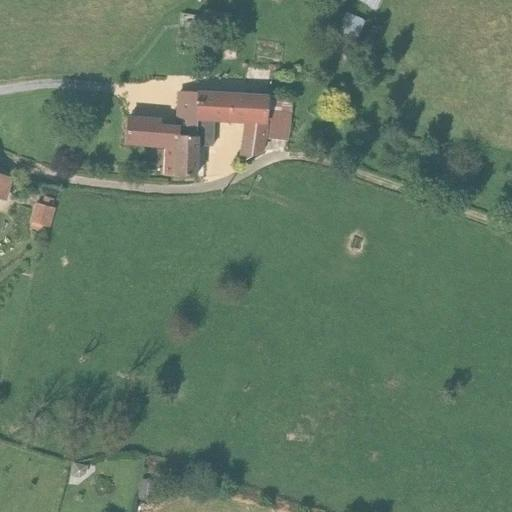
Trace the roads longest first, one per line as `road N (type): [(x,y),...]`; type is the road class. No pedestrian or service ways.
road 1 (unclassified): [(0,163),(100,186),(180,191),(210,189),(287,156)]
road 2 (track): [(287,156),(320,160),(511,230)]
